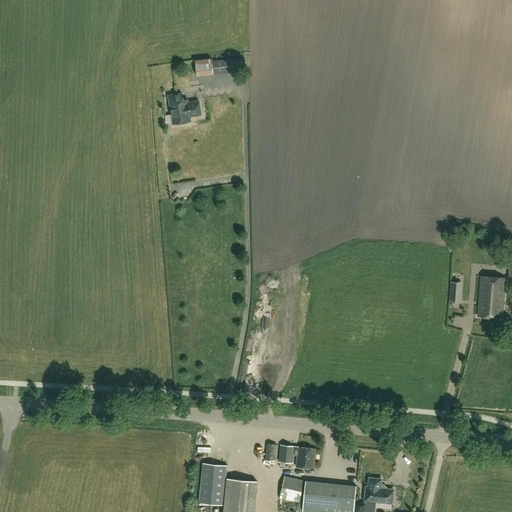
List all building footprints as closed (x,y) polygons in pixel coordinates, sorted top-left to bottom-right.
[(246,72),(245,59),(212,62),(212,59),(196,61),(197,77),(213,75),(246,72)] [(172,96),(173,102),(169,103),(173,125),(188,123),(187,121),(190,120),(190,117),(201,116),(199,101),(188,103),(187,100),(183,101),(182,94),(172,96)] [(481,276),(478,316),(502,318),(505,278),(481,276)] [(213,448),(217,436),(205,432),(201,443),(213,448)] [(278,445),(267,444),(265,461),(276,462),(278,445)] [(294,455),(297,456),(297,467),(314,468),(315,448),(280,445),(279,462),(293,463),(294,455)] [(199,503),(223,506),(227,466),(203,463),(199,503)] [(304,480),(286,476),(284,476),(280,494),(279,499),(299,503),(304,480)] [(369,487),(366,487),(365,500),(387,503),(387,500),(390,498),(393,498),(394,490),(386,489),(386,488),(384,485),(381,485),(382,479),(374,478),(369,481),(369,487)] [(227,479),(224,511),(254,511),(258,482),(227,479)] [(303,511),(314,511),(353,511),(357,486),(306,481),(303,511)] [(364,511),(366,504),(356,503),(354,511),(364,511)]
